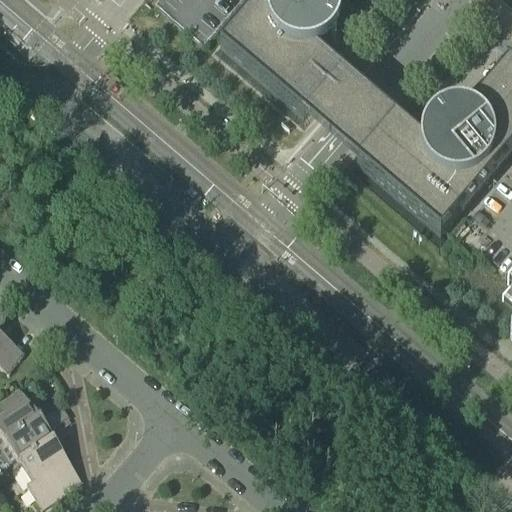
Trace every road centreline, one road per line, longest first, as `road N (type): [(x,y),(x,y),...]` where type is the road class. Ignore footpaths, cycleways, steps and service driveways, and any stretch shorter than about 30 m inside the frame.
road 1 (unclassified): [(454,5),(239,258)]
road 2 (secondary): [(239,258),(0,55)]
road 3 (secondary): [(0,80),(224,278)]
road 4 (secondary): [(366,390),(332,339),(239,258)]
road 5 (residential): [(94,511),(67,329)]
road 6 (secondary): [(224,278),(295,343),(366,390)]
road 7 (secondary): [(500,511),(366,390)]
road 8 (residential): [(67,329),(175,420)]
road 9 (residential): [(175,420),(280,511)]
